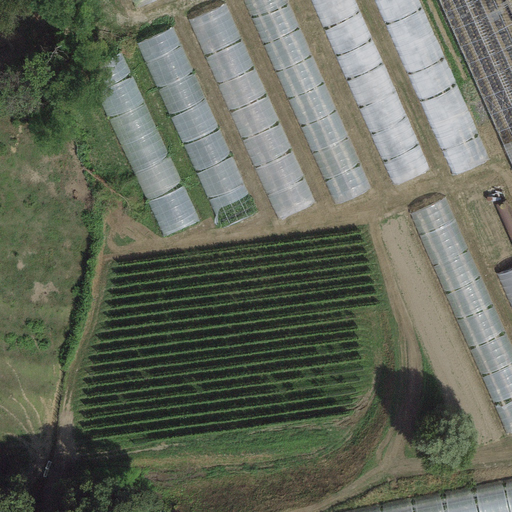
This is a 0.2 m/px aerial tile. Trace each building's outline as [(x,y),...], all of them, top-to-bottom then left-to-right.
[(126,0),(132,12),(160,0),(126,0)] [(286,0),(240,0),(332,210),(370,193),(286,0)] [(351,0),(305,0),(391,192),(429,175),(351,0)] [(424,0),(373,0),(452,182),(495,164),(424,0)] [(511,29),(499,0),(434,0),(511,178),(511,29)] [(224,8),(184,26),(276,227),(316,209),(224,8)] [(172,32),(134,50),(219,235),(258,218),(172,32)] [(120,53),(81,71),(162,244),(201,226),(120,53)] [(511,350),(447,201),(409,218),(506,439),(511,436),(511,350)] [(511,273),(495,281),(511,320),(511,273)] [(511,511),(511,484),(375,511),(511,511)]
